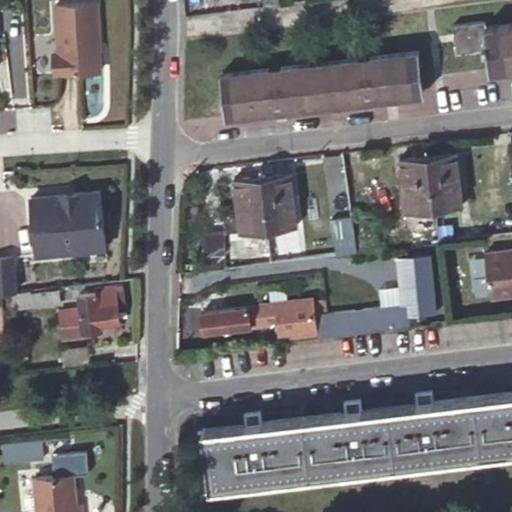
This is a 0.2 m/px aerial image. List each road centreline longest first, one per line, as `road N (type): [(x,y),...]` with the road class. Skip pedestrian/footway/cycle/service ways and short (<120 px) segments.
road 1 (residential): [(159,400),(511,361)]
road 2 (residential): [(160,159),(511,116)]
road 3 (residential): [(165,28),(409,0)]
road 4 (residential): [(160,159),(159,400)]
road 5 (residential): [(161,133),(0,145)]
road 6 (residential): [(0,419),(159,400)]
